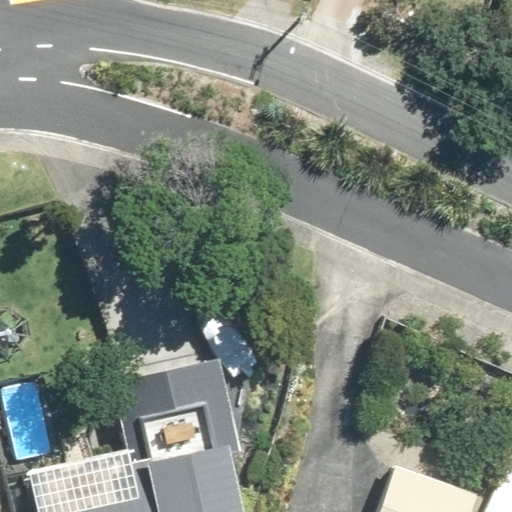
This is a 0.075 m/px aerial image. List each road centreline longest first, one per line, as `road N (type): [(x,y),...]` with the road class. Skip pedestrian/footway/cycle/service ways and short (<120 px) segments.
road 1 (residential): [(16,23),(118,23),(258,51),(511,170)]
road 2 (residential): [(511,285),(185,134),(26,104)]
